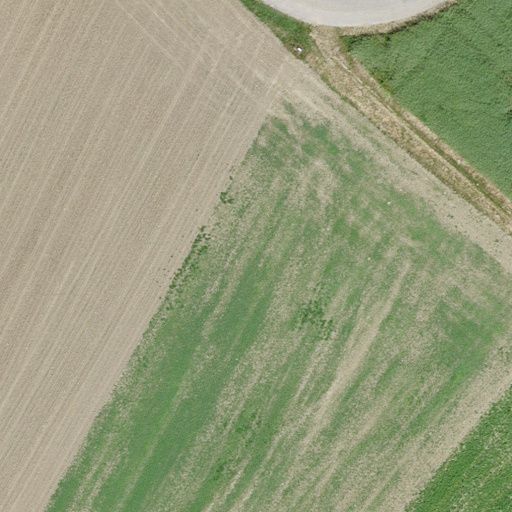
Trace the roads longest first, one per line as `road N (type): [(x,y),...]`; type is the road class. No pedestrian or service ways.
road 1 (track): [(292,0),(344,69),(511,215)]
road 2 (unclassified): [(292,0),(342,13),(410,0)]
